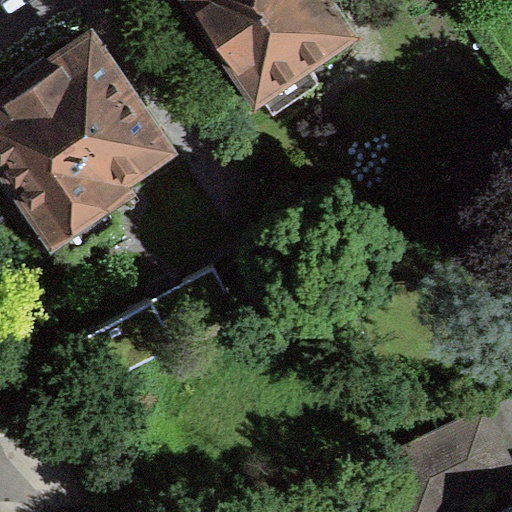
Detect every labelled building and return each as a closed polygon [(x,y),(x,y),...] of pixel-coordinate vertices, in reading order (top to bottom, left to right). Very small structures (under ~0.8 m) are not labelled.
[(199,0),(229,43),(228,43),(228,46),(250,77),(252,78),(252,77),(253,79),(252,80),(257,87),(259,85),(274,106),(317,76),(302,53),(340,27),(341,29),(347,24),(343,17),(342,18),(329,0),(199,0)] [(30,215),(43,206),(54,223),(55,222),(70,245),(116,215),(100,191),(119,179),(113,170),(162,137),(124,81),(90,31),(48,60),(44,54),(14,74),(19,80),(0,93),(0,143),(9,157),(23,176),(9,185),(30,215)] [(251,250),(254,249),(276,281),(270,285),(271,288),(310,267),(282,226),(250,248),(251,250)] [(174,338),(162,315),(193,299),(205,322),(236,306),(213,261),(166,286),(65,339),(90,382),(174,338)] [(511,470),(511,463),(485,406),(406,444),(436,507),(511,470)] [(511,511),(511,503),(492,511),(511,511)]
